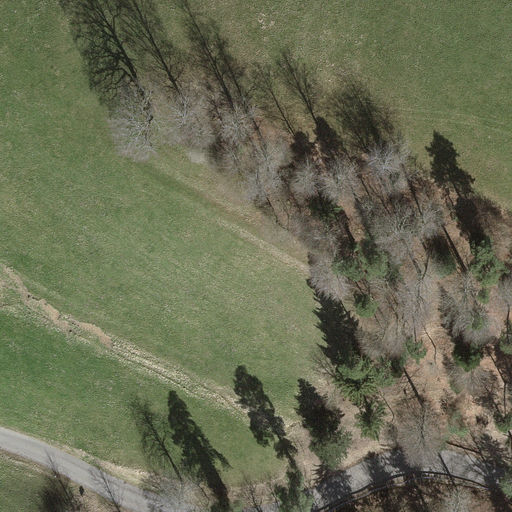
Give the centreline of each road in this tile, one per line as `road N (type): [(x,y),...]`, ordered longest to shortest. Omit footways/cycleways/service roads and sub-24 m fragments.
road 1 (unclassified): [(511,482),(428,459),(373,468),(286,511)]
road 2 (track): [(352,106),(390,159),(511,232)]
road 3 (unclassified): [(153,511),(0,443)]
